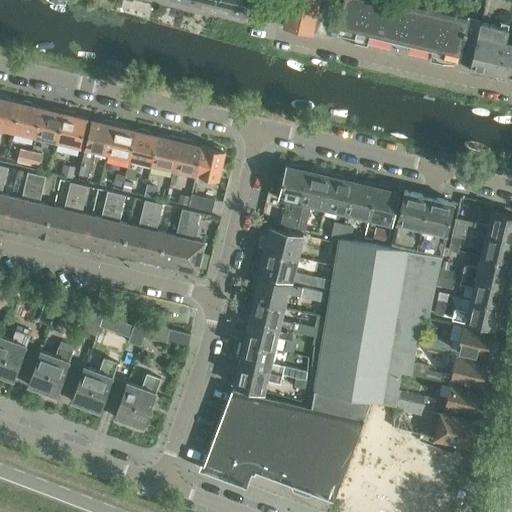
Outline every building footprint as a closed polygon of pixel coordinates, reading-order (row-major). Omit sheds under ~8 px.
[(217,0),(216,5),(229,8),(228,13),(245,17),(248,0),(217,0)] [(289,0),(283,26),(312,33),(320,0),(289,0)] [(478,20),(408,3),(393,0),(344,0),(339,24),(460,53),(462,42),(472,44),(473,45),(478,20)] [(498,76),(506,43),(509,29),(481,22),(470,69),(498,76)] [(511,44),(506,43),(498,76),(511,78),(511,44)] [(0,126),(13,130),(20,101),(11,99),(8,96),(0,93),(0,126)] [(13,130),(35,135),(42,106),(33,104),(31,101),(24,99),(21,101),(20,101),(13,130)] [(35,135),(58,140),(65,109),(55,107),(51,109),(42,106),(35,135)] [(65,109),(58,140),(80,146),(87,117),(77,115),(75,112),(65,109)] [(94,149),(107,152),(114,121),(104,118),(101,120),(91,118),(78,173),(88,175),(94,149)] [(107,152),(129,158),(136,129),(127,127),(125,123),(114,121),(107,152)] [(129,158),(151,163),(158,134),(149,132),(147,129),(140,127),(137,129),(136,129),(129,158)] [(151,163),(173,168),(181,137),(169,134),(166,136),(158,134),(151,163)] [(173,168),(196,174),(202,145),(193,142),(191,139),(181,137),(173,168)] [(202,145),(196,174),(218,179),(225,150),(223,150),(221,147),(214,145),(211,147),(202,145)] [(17,160),(29,162),(31,151),(19,148),(17,160)] [(31,151),(29,162),(38,165),(41,153),(31,151)] [(63,173),(73,176),(75,166),(65,163),(63,173)] [(0,223),(5,224),(12,195),(2,193),(9,166),(0,164),(0,223)] [(280,223),(297,227),(310,171),(301,169),(299,166),(292,164),(288,166),(287,166),(283,183),(280,182),(277,195),(294,199),(290,215),(283,213),(280,223)] [(5,224),(24,229),(37,173),(28,171),(22,198),(12,195),(5,224)] [(310,171),(297,227),(304,229),(310,203),(324,207),(332,173),(321,171),(318,173),(310,171)] [(114,183),(122,185),(125,174),(116,172),(114,183)] [(24,229),(43,233),(50,204),(40,202),(46,175),(37,173),(24,229)] [(344,176),(332,173),(324,207),(347,212),(354,181),(346,179),(344,176)] [(138,189),(145,190),(147,180),(140,178),(138,189)] [(147,180),(145,190),(154,192),(157,182),(147,180)] [(47,234),(66,239),(79,183),(70,181),(64,208),(54,205),(47,234)] [(363,183),(354,181),(347,212),(369,217),(377,184),(366,181),(363,183)] [(66,239),(84,243),(91,214),(82,212),(88,185),(79,183),(66,239)] [(388,187),(377,184),(369,217),(392,223),(399,192),(390,190),(388,187)] [(84,243),(103,248),(117,192),(108,190),(101,217),(91,214),(84,243)] [(325,328),(323,337),(322,345),(322,346),(314,345),(307,407),(233,389),(205,464),(226,472),(224,477),(246,485),(253,468),(334,499),(371,400),(396,404),(397,398),(397,397),(401,371),(412,373),(416,344),(418,336),(422,314),(429,315),(436,285),(440,268),(442,259),(455,202),(404,190),(391,246),(340,237),(325,328)] [(103,248),(122,252),(129,223),(119,221),(126,194),(117,192),(103,248)] [(192,193),(190,205),(212,210),(215,198),(192,193)] [(122,252),(141,257),(154,201),(145,199),(139,226),(129,223),(122,252)] [(141,257),(159,261),(166,232),(156,230),(163,203),(154,201),(141,257)] [(43,233),(47,234),(54,205),(50,204),(43,233)] [(159,261),(178,266),(191,210),(182,208),(176,235),(166,232),(159,261)] [(191,210),(178,266),(197,270),(204,241),(194,239),(200,212),(191,210)] [(475,222),(473,230),(511,239),(511,215),(492,211),(489,225),(475,222)] [(456,217),(454,226),(467,229),(469,220),(456,217)] [(267,237),(264,249),(297,257),(303,234),(272,226),(270,235),(267,237)] [(467,229),(454,226),(452,234),(449,248),(458,250),(461,237),(465,237),(467,229)] [(333,236),(341,238),(343,229),(334,228),(333,236)] [(343,229),(341,238),(349,239),(350,230),(343,229)] [(377,237),(387,240),(389,232),(380,229),(377,237)] [(485,242),(482,255),(511,261),(511,239),(473,230),(471,239),(485,242)] [(297,257),(264,249),(262,260),(263,264),(261,272),(313,284),(315,275),(294,270),(297,257)] [(465,265),(463,274),(506,283),(507,277),(510,275),(511,268),(511,261),(482,255),(479,268),(465,265)] [(454,262),(442,259),(440,268),(456,272),(452,271),(454,262)] [(452,289),(456,272),(440,268),(436,285),(452,289)] [(475,285),(472,299),(503,306),(506,293),(504,289),(506,283),(463,274),(461,282),(475,285)] [(253,298),(284,305),(287,292),(300,295),(303,286),(260,276),(259,283),(256,285),(253,298)] [(3,282),(0,289),(0,305),(7,308),(15,287),(3,282)] [(303,286),(300,295),(323,301),(325,292),(303,286)] [(46,298),(38,319),(50,324),(58,302),(46,298)] [(315,335),(323,337),(325,328),(281,318),(284,305),(253,298),(250,311),(252,313),(250,320),(292,330),(315,335)] [(503,306),(472,299),(469,311),(455,308),(453,317),(496,327),(497,321),(500,318),(503,306)] [(437,300),(434,313),(443,315),(446,302),(437,300)] [(83,330),(96,335),(104,313),(91,310),(83,330)] [(148,323),(136,320),(128,341),(140,346),(144,336),(148,323)] [(290,338),(292,330),(250,320),(249,326),(246,328),(243,341),(274,348),(277,335),(290,338)] [(148,323),(144,336),(167,341),(170,328),(148,323)] [(433,340),(418,336),(416,344),(457,351),(457,349),(489,356),(491,346),(494,344),(496,337),(494,334),(495,331),(463,324),(460,339),(434,333),(433,340)] [(0,374),(13,380),(31,330),(17,325),(12,339),(0,334),(0,374)] [(315,335),(313,344),(322,345),(323,337),(315,335)] [(28,385),(57,395),(74,346),(60,341),(55,355),(41,350),(28,385)] [(270,361),(274,348),(243,341),(240,354),(242,356),(240,363),(282,373),(284,364),(270,361)] [(425,377),(450,382),(451,378),(482,386),(484,375),(488,374),(490,366),(487,363),(488,360),(457,353),(453,370),(445,368),(444,373),(427,369),(425,377)] [(72,401),(100,411),(118,362),(104,357),(98,371),(84,366),(72,401)] [(280,381),(282,373),(240,363),(238,369),(236,371),(233,380),(235,383),(235,385),(263,392),(266,378),(280,381)] [(284,364),(282,373),(295,376),(306,378),(307,370),(284,364)] [(115,417),(143,427),(161,378),(147,373),(142,387),(127,382),(115,417)] [(295,376),(294,386),(305,387),(306,378),(295,376)] [(482,390),(451,382),(445,406),(476,413),(479,403),(481,401),(483,395),(481,393),(482,390)] [(397,397),(397,398),(399,398),(417,402),(419,393),(399,389),(397,397)] [(427,435),(468,444),(469,441),(473,439),(474,433),(472,429),(474,419),(438,411),(434,410),(435,406),(417,402),(399,398),(396,408),(425,415),(424,418),(431,419),(427,435)] [(333,511),(346,511),(349,502),(338,499),(333,511)]
